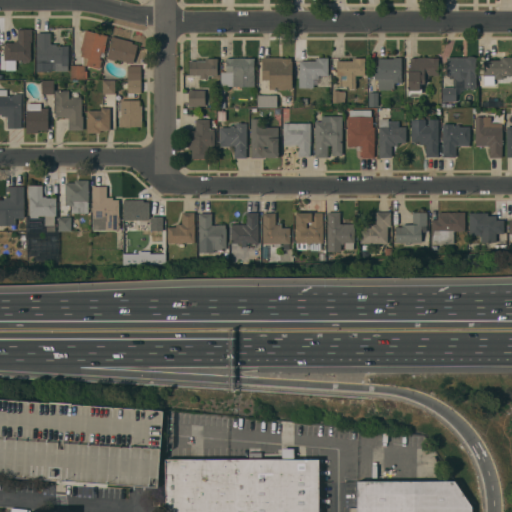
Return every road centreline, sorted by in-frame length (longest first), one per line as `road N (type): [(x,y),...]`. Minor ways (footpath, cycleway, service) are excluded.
road 1 (residential): [(511,187),(167,185),(132,161),(0,159)]
road 2 (residential): [(511,22),(168,23),(77,2),(0,1)]
road 3 (motorway): [(511,307),(203,310)]
road 4 (motorway): [(231,348),(511,348)]
road 5 (motorway): [(239,380),(413,395),(451,417),(473,442)]
road 6 (motorway): [(1,349),(75,370),(239,380)]
road 7 (motorway): [(1,349),(231,348)]
road 8 (motorway): [(203,310),(0,309)]
road 9 (residential): [(167,0),(167,185)]
